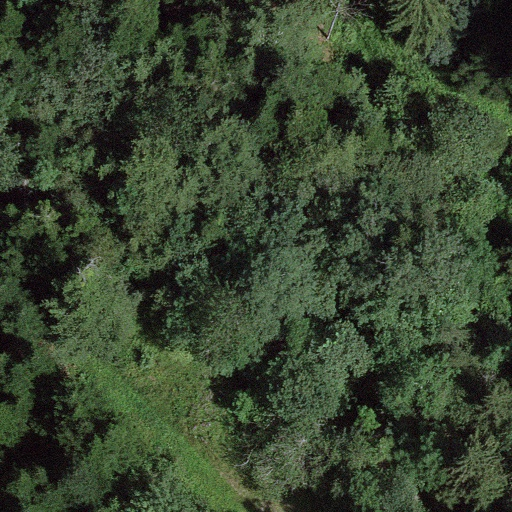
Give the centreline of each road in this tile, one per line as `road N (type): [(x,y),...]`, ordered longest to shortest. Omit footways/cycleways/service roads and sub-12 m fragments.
road 1 (track): [(238,511),(0,246)]
road 2 (track): [(511,118),(449,99),(409,73),(380,39),(366,0)]
